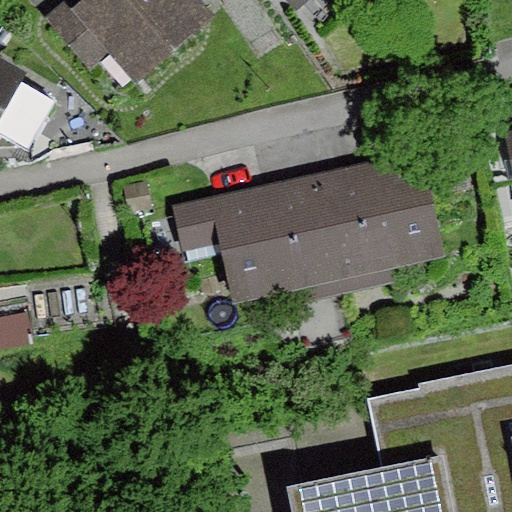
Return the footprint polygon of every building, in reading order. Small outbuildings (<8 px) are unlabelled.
[(64,3),(43,21),(88,74),(110,56),(134,84),(213,17),(198,0),(85,0),(71,12),(64,3)] [(308,0),(285,0),(296,12),(308,0)] [(0,136),(26,151),(55,101),(23,83),(28,75),(0,58),(0,136)] [(419,149),(314,174),(345,299),(394,286),(391,273),(446,260),(419,149)] [(314,174),(169,211),(184,267),(219,258),(232,310),(305,291),(309,307),(345,299),(314,174)] [(372,473),(286,491),(289,511),(511,511),(511,369),(357,402),(367,450),(372,473)]
